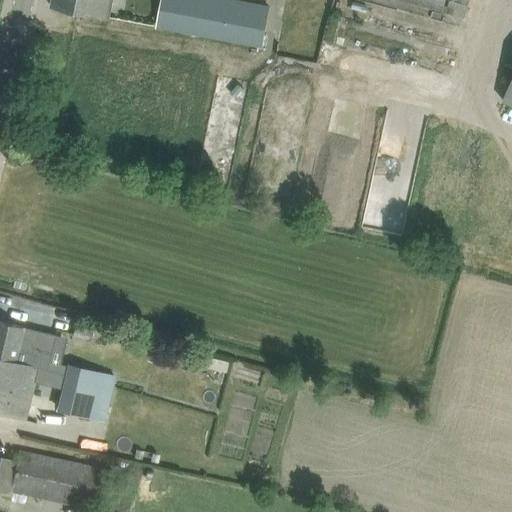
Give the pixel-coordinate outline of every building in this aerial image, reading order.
[(52,0),(52,7),(109,18),(112,0),(52,0)] [(269,7),(231,0),(162,0),(157,27),(262,46),(269,7)] [(402,0),(463,16),(467,0),(402,0)] [(511,77),(503,99),(511,103),(511,77)] [(0,321),(0,413),(25,420),(38,367),(47,369),(49,358),(51,352),(55,335),(38,331),(9,324),(0,321)] [(202,352),(198,366),(207,368),(208,365),(227,370),(229,360),(202,352)] [(68,363),(56,409),(105,421),(116,374),(68,363)] [(12,491),(32,495),(104,510),(113,471),(39,456),(19,452),(17,461),(0,457),(0,458),(0,494),(11,496),(12,491)]
